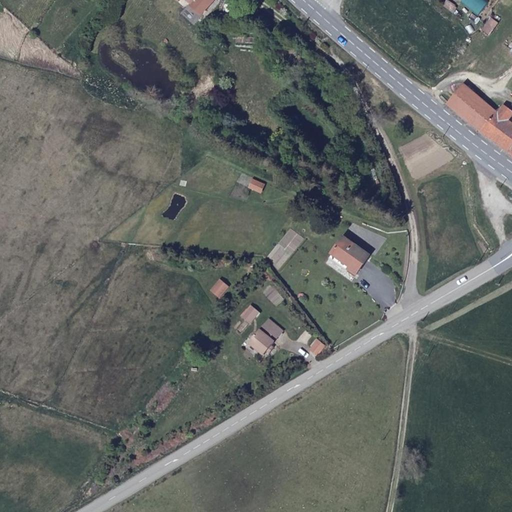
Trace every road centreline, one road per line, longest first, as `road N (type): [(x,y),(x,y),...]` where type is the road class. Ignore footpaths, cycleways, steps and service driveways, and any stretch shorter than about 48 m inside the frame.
road 1 (tertiary): [(86,511),(456,289)]
road 2 (primary): [(320,16),(511,171)]
